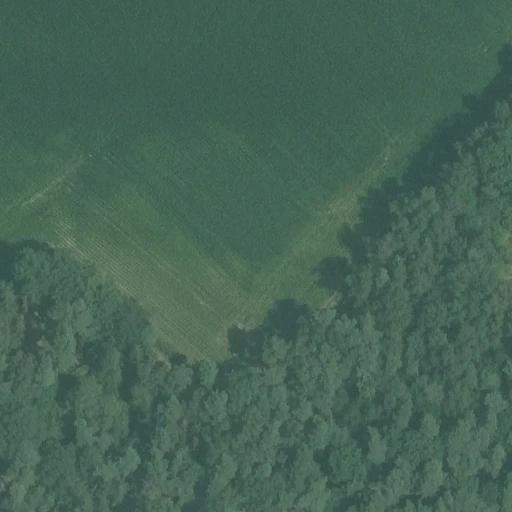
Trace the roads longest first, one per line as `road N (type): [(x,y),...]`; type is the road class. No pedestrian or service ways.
road 1 (track): [(511,96),(246,412),(196,511)]
road 2 (track): [(275,511),(387,492),(511,492)]
road 3 (track): [(0,435),(78,456),(170,511)]
